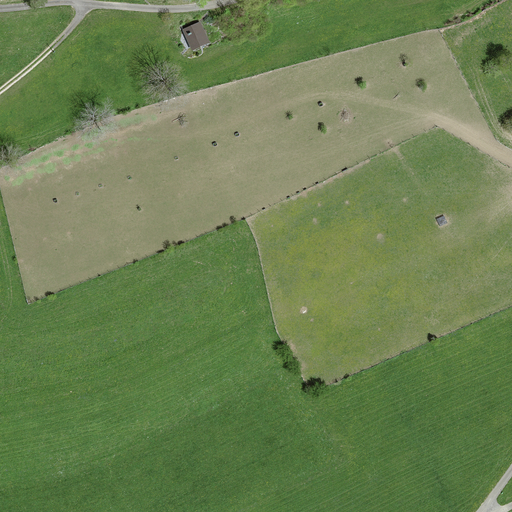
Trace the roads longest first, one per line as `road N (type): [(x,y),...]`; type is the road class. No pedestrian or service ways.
road 1 (track): [(84,3),(193,9),(229,0)]
road 2 (track): [(84,3),(69,28),(0,90)]
